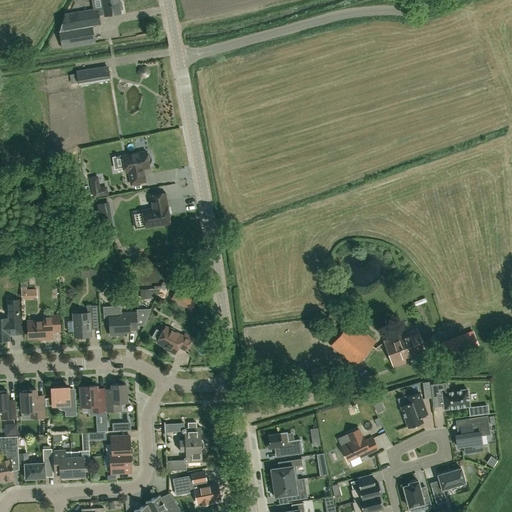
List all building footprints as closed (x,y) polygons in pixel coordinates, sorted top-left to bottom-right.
[(90,0),(93,10),(65,15),(61,26),(59,34),(62,48),(94,43),(91,26),(100,24),(99,16),(105,15),(105,16),(121,13),(118,0),(119,0),(118,0),(90,0)] [(131,0),(132,8),(141,8),(140,0),(131,0)] [(77,71),(77,73),(69,75),(71,84),(79,82),(79,86),(111,81),(108,65),(77,71)] [(148,155),(147,154),(146,151),(123,156),(126,172),(129,172),(131,184),(145,182),(143,169),(149,168),(149,165),(149,164),(150,163),(151,163),(151,162),(151,161),(151,160),(151,159),(151,158),(151,157),(150,156),(149,156),(148,155)] [(93,198),(108,195),(107,186),(100,187),(98,176),(89,178),(93,198)] [(142,211),(143,212),(132,213),(135,229),(161,224),(163,226),(168,225),(169,223),(167,207),(165,193),(150,196),(152,209),(142,211)] [(101,226),(103,239),(115,236),(109,202),(97,204),(98,210),(101,226)] [(160,288),(140,290),(141,299),(155,298),(160,288)] [(21,299),(37,298),(37,289),(21,290),(21,299)] [(176,292),(173,301),(191,308),(195,299),(176,292)] [(6,300),(7,318),(0,318),(0,340),(9,340),(9,334),(21,334),(19,299),(6,300)] [(74,337),(91,336),(90,328),(92,326),(98,326),(97,305),(87,306),(87,313),(73,314),(73,321),(67,321),(68,332),(74,332),(74,337)] [(120,307),(103,308),(104,319),(109,319),(110,335),(124,335),(124,332),(129,332),(129,329),(136,329),(136,327),(136,313),(128,314),(120,314),(120,307)] [(328,325),(339,320),(335,312),(324,318),(328,325)] [(51,331),(60,330),(59,316),(44,317),(44,322),(37,322),(37,321),(28,321),(29,337),(43,337),(43,339),(52,338),(51,331)] [(351,321),(331,345),(356,366),(376,341),(351,321)] [(156,329),(152,337),(158,341),(157,342),(171,350),(171,352),(174,354),(178,347),(185,350),(192,338),(184,334),(183,337),(175,332),(174,330),(170,328),(168,328),(165,327),(162,332),(156,329)] [(384,342),(393,365),(425,353),(416,330),(384,342)] [(316,383),(334,377),(329,363),(311,369),(316,383)] [(112,385),(112,389),(105,389),(106,411),(120,410),(120,402),(127,402),(126,384),(120,385),(118,383),(114,383),(113,385),(112,385)] [(447,384),(432,385),(433,396),(433,395),(440,394),(441,402),(443,401),(444,405),(444,409),(445,409),(468,406),(469,406),(469,405),(467,390),(466,390),(448,392),(447,384)] [(89,388),(80,389),(81,406),(89,406),(90,415),(97,415),(104,414),(104,411),(103,396),(97,397),(96,388),(96,386),(89,386),(89,388)] [(51,388),(52,398),(45,399),(46,406),(58,405),(59,408),(61,410),(63,410),(65,411),(65,416),(76,416),(75,393),(68,394),(66,391),(65,388),(51,388)] [(29,418),(44,417),(43,395),(36,395),(36,389),(28,389),(28,392),(21,392),(22,411),(29,411),(29,418)] [(7,391),(0,390),(0,414),(2,414),(2,418),(14,418),(13,400),(7,400),(7,391)] [(408,404),(401,406),(409,428),(423,423),(421,417),(427,415),(419,393),(406,398),(408,404)] [(487,416),(470,418),(470,426),(461,427),(462,434),(456,435),(457,446),(463,445),(464,453),(474,452),(473,445),(482,444),(481,435),(490,434),(487,416)] [(107,422),(97,423),(97,430),(107,430),(107,422)] [(183,423),(167,423),(168,432),(181,431),(182,432),(182,433),(183,433),(184,433),(184,440),(179,440),(179,445),(194,445),(195,449),(201,449),(202,448),(203,447),(203,445),(203,444),(203,443),(203,442),(202,440),(201,439),(200,430),(196,430),(196,427),(196,422),(188,422),(188,428),(188,430),(187,431),(186,430),(186,429),(185,428),(184,428),(183,423)] [(351,442),(342,446),(348,460),(360,455),(360,456),(377,449),(372,438),(365,441),(363,436),(362,437),(359,429),(348,434),(351,442)] [(269,440),(267,440),(268,449),(274,448),(276,448),(278,457),(302,453),(300,440),(294,440),(288,441),(287,433),(268,435),(269,440)] [(110,455),(131,454),(130,435),(111,436),(112,455),(110,455)] [(4,453),(1,454),(2,460),(0,460),(0,474),(1,480),(3,479),(3,481),(11,479),(11,478),(13,477),(12,471),(12,467),(10,459),(18,458),(18,444),(17,437),(0,437),(0,440),(6,440),(7,447),(3,448),(4,453)] [(183,460),(169,460),(170,470),(186,470),(186,462),(187,462),(187,461),(188,461),(188,460),(188,459),(190,459),(190,462),(198,461),(198,459),(202,459),(201,449),(195,449),(194,445),(179,445),(179,451),(185,451),(185,457),(184,457),(183,458),(183,459),(183,460)] [(29,463),(24,463),(25,478),(45,477),(45,475),(45,471),(52,471),(51,449),(50,449),(43,449),(44,462),(29,463)] [(71,457),(72,476),(72,478),(83,478),(83,476),(84,476),(84,461),(90,461),(89,450),(78,451),(78,457),(71,457)] [(72,476),(71,457),(71,451),(53,452),(54,476),(60,476),(60,477),(62,477),(62,479),(72,478),(72,476)] [(111,474),(131,473),(131,454),(110,455),(111,474)] [(271,469),(273,483),(304,478),(297,479),(295,466),(302,465),(301,459),(279,462),(279,468),(271,469)] [(441,484),(431,487),(436,505),(446,502),(443,489),(465,483),(461,468),(452,471),(447,472),(438,475),(439,480),(441,484)] [(192,474),(172,478),(174,486),(182,485),(183,488),(194,486),(195,490),(197,503),(200,502),(200,504),(211,502),(210,500),(220,498),(217,483),(207,485),(204,471),(192,473),(192,474)] [(304,479),(304,478),(273,483),(274,488),(272,488),(273,496),(275,496),(275,497),(278,496),(287,495),(288,501),(307,498),(306,491),(299,493),(297,480),(304,479)] [(358,500),(358,501),(381,495),(378,482),(374,483),(365,485),(364,479),(351,482),(353,489),(357,488),(360,500),(358,500)] [(409,507),(420,504),(422,510),(431,507),(428,494),(422,495),(420,488),(418,481),(417,481),(416,480),(410,482),(410,483),(409,483),(409,485),(403,487),(407,499),(405,499),(407,506),(408,505),(409,507)] [(164,505),(161,497),(160,495),(146,502),(147,504),(150,511),(182,511),(173,501),(164,505)] [(381,495),(358,501),(360,511),(370,511),(374,510),(383,508),(379,495),(381,495)] [(304,511),(304,509),(303,503),(291,505),(292,511),(282,511),(304,511)]
